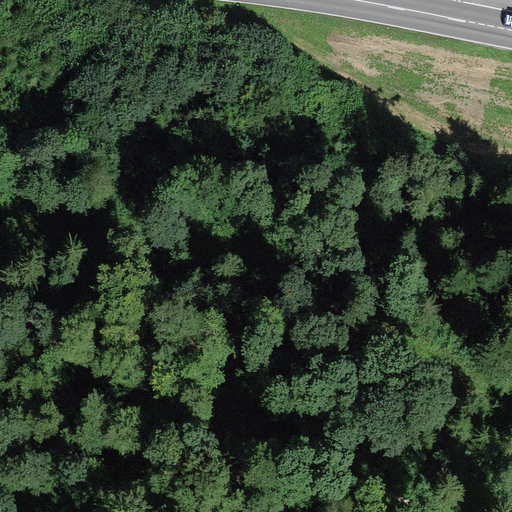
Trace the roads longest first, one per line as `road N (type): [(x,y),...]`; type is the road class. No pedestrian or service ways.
road 1 (track): [(117,511),(181,480),(249,471),(387,497),(413,511)]
road 2 (primary): [(511,28),(347,0)]
